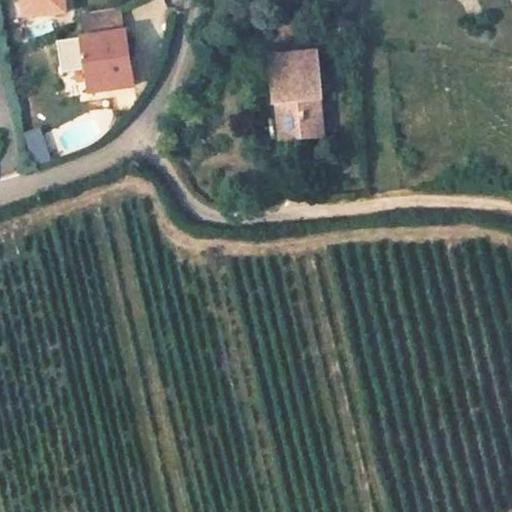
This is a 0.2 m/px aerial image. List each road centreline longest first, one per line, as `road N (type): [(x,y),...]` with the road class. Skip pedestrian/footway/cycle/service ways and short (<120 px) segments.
road 1 (unclassified): [(511,209),(452,198),(209,216),(138,136)]
road 2 (unclassified): [(0,194),(78,168),(138,136)]
road 3 (unclassified): [(138,136),(171,78),(190,0)]
